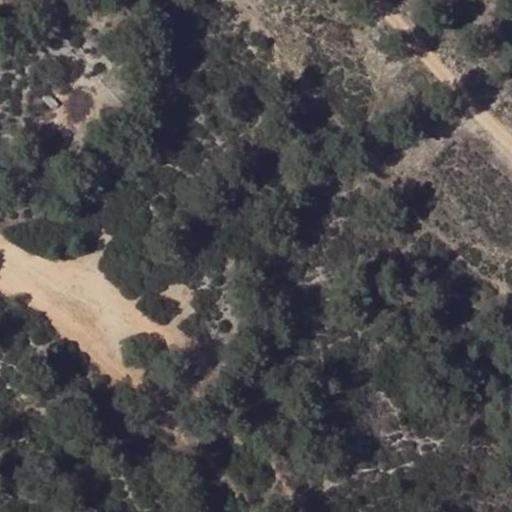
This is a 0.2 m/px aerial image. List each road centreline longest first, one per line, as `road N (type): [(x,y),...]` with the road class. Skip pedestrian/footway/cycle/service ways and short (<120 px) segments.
road 1 (track): [(379,0),(511,141)]
road 2 (track): [(138,366),(0,285)]
